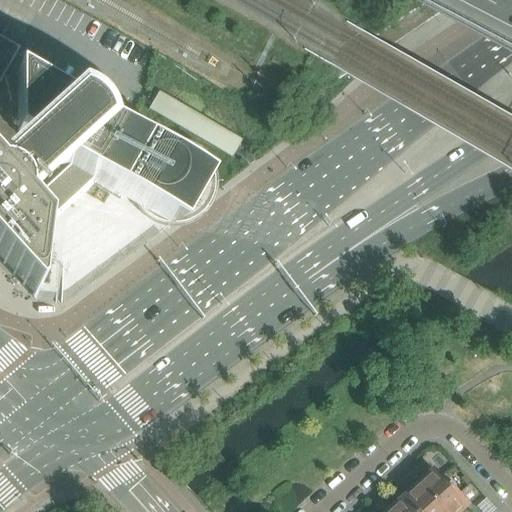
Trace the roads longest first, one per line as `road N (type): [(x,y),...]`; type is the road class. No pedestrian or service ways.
road 1 (secondary): [(511,45),(408,116),(41,408)]
road 2 (secondary): [(76,434),(300,269)]
road 3 (secondary): [(300,269),(511,126)]
road 4 (motorway): [(300,269),(511,177)]
road 5 (residential): [(511,493),(457,435),(429,427),(407,433)]
